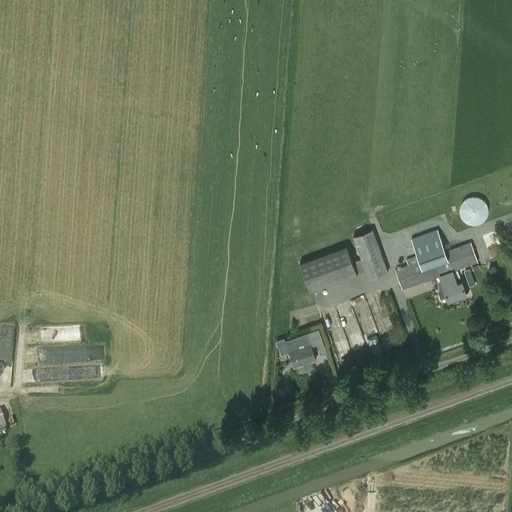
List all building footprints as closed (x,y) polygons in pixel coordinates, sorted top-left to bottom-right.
[(465,220),(468,222),(473,224),(477,224),(481,222),(485,219),(487,216),(488,211),(488,206),(485,202),(482,198),(478,196),(473,196),(469,197),(465,199),(462,203),(460,207),(460,212),(461,216),(465,220)] [(347,245),(300,262),(310,292),(358,274),(357,273),(365,271),(368,279),(388,271),(373,228),(353,236),(361,258),(353,261),(347,245)] [(437,229),(412,238),(417,255),(406,259),(408,264),(395,269),(402,290),(440,276),(444,288),(438,290),(438,291),(441,298),(441,299),(447,296),(448,300),(469,292),(467,287),(464,288),(462,281),(457,283),(453,271),(478,262),(471,242),(445,251),(437,229)] [(491,273),(498,271),(496,265),(489,268),(491,273)] [(470,286),(476,284),(470,268),(464,270),(470,286)] [(1,329),(0,350),(0,384),(10,385),(13,329),(1,329)] [(316,359),(312,346),(324,342),(319,329),(306,333),(285,341),(294,367),(316,359)]
